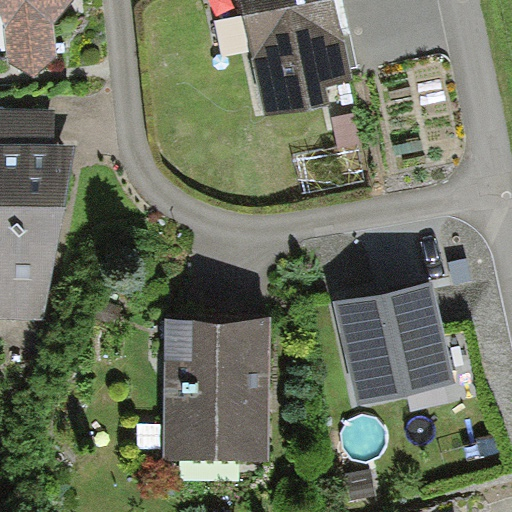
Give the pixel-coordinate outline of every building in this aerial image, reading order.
[(0,0),(0,3),(9,24),(12,61),(35,76),(57,58),(53,23),(70,0),(0,0)] [(238,0),(263,117),(327,104),(323,85),(352,79),(349,68),(357,66),(343,0),(238,0)] [(0,312),(40,312),(77,136),(50,135),(53,105),(0,103),(0,312)] [(356,113),(333,117),(339,152),(362,148),(356,113)] [(455,366),(431,269),(334,292),(358,390),(455,366)] [(166,450),(269,451),(271,305),(168,303),(166,450)]
